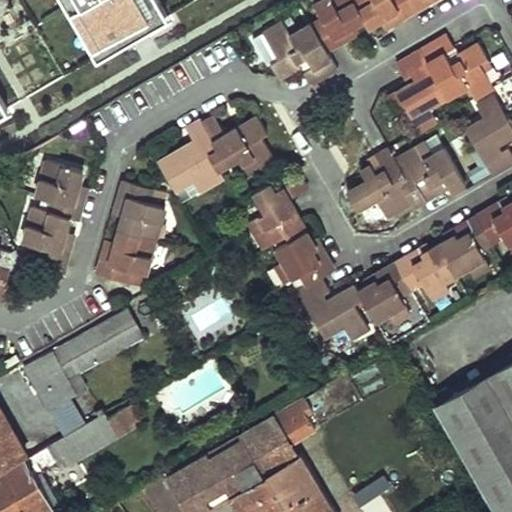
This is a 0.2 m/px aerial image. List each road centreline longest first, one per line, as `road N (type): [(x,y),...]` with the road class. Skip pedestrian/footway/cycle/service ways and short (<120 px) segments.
road 1 (residential): [(304,101),(218,84),(119,144),(76,282),(12,319),(0,316)]
road 2 (residential): [(304,101),(332,220),(353,255),(511,173)]
road 3 (residential): [(475,0),(304,101)]
